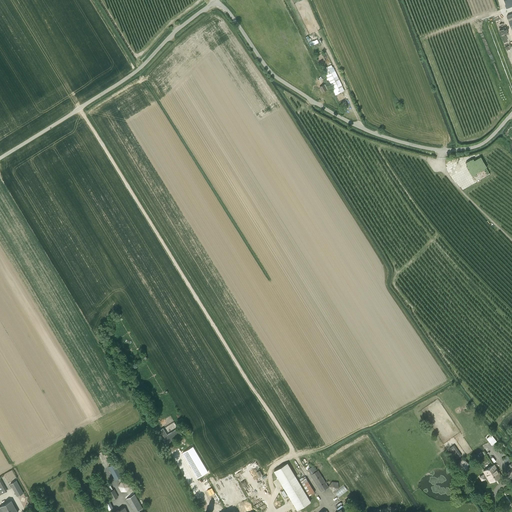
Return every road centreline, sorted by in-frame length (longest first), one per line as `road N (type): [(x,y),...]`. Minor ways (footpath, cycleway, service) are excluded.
road 1 (tertiary): [(0,157),(134,73),(205,6),(218,3),(275,76),(376,134),(451,151),(481,144),(511,113)]
road 2 (track): [(444,142),(441,169),(511,239)]
